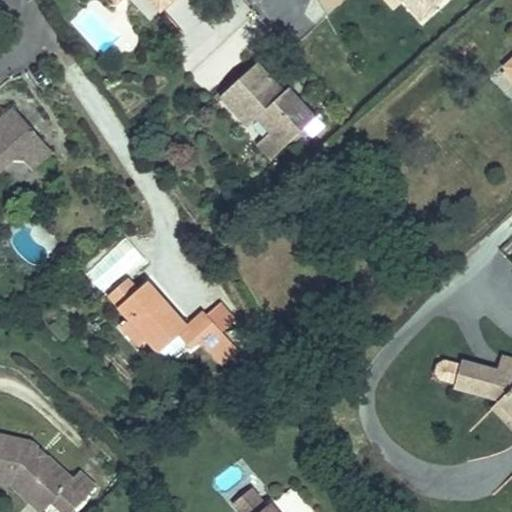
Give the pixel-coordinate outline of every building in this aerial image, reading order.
[(109,0),(116,8),(117,0),(145,0),(161,17),(178,0),(109,0)] [(393,0),(418,27),(447,0),(393,0)] [(253,71),(216,106),(246,139),(255,130),(267,143),(281,158),(316,126),(298,106),(291,112),(281,101),(253,71)] [(288,95),(281,101),(291,112),(298,106),(288,95)] [(0,118),(0,164),(12,153),(18,160),(20,162),(40,144),(10,110),(0,118)] [(281,158),(267,143),(254,155),(268,170),(281,158)] [(40,144),(20,162),(30,174),(50,156),(40,144)] [(0,164),(0,175),(18,160),(12,153),(0,164)] [(101,293),(143,259),(127,238),(84,271),(101,293)] [(97,307),(106,319),(126,301),(117,291),(97,307)] [(126,301),(106,319),(117,331),(109,337),(127,357),(135,351),(147,364),(168,348),(177,359),(184,354),(208,382),(227,367),(191,324),(174,338),(135,293),(126,301)] [(511,370),(483,360),(475,384),(505,395),(511,388),(511,370)] [(488,414),(481,422),(511,453),(511,388),(505,395),(475,384),(452,376),(445,399),(488,414)] [(0,450),(0,492),(1,492),(14,495),(29,511),(65,511),(79,500),(63,483),(55,490),(18,454),(0,450)] [(1,492),(0,492),(0,497),(14,511),(29,511),(14,495),(1,492)] [(284,511),(274,495),(249,511),(284,511)]
